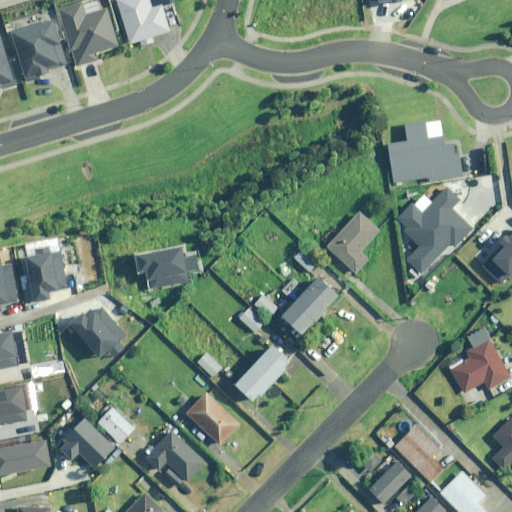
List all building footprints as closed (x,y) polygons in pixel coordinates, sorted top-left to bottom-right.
[(150,9),(146,0),(121,0),(119,1),(132,42),(178,27),(170,2),(150,9)] [(84,15),(81,3),(59,10),(76,65),(98,58),(96,53),(120,46),(108,7),(84,15)] [(66,62),(54,21),(15,33),(29,78),(53,71),(52,67),(66,62)] [(0,88),(7,87),(6,81),(16,78),(4,36),(0,37),(0,88)] [(455,152),(453,138),(430,140),(428,120),(406,123),(408,143),(388,145),(392,180),(428,176),(429,182),(463,178),(460,152),(455,152)] [(332,228),(324,236),(331,242),(328,246),(356,271),(369,257),(361,250),(381,229),(361,210),(339,234),(332,228)] [(305,247),(295,256),(311,272),(320,262),(305,247)] [(181,248),(136,257),(139,273),(146,272),(149,288),(188,281),(187,272),(199,270),(197,257),(184,259),(181,248)] [(60,253),(27,259),(34,300),(49,297),(48,290),(66,287),(60,253)] [(11,264),(0,266),(0,309),(1,310),(0,306),(0,304),(17,301),(11,264)] [(344,294),(322,274),(284,317),(306,337),(344,294)] [(300,283),(294,277),(282,290),(288,295),(300,283)] [(265,295),(256,304),(271,319),(281,310),(265,295)] [(126,332),(101,308),(87,322),(81,315),(71,325),(99,353),(106,346),(109,349),(126,332)] [(251,308),(242,318),(257,332),(266,323),(251,308)] [(12,332),(0,334),(0,360),(17,357),(12,332)] [(511,375),(490,337),(467,350),(471,357),(453,367),(468,393),(486,383),(490,391),(511,378),(511,375)] [(295,360),(276,343),(239,384),(258,402),(295,360)] [(222,366),(207,353),(197,363),(212,377),(222,366)] [(19,397),(18,389),(0,391),(0,423),(27,419),(24,396),(19,397)] [(472,391),(463,397),(471,410),(480,405),(472,391)] [(241,423),(207,392),(186,414),(221,445),(241,423)] [(114,406),(98,422),(120,443),(136,427),(114,406)] [(511,417),(494,435),(505,447),(494,457),(505,469),(511,463),(511,417)] [(115,448),(84,419),(64,440),(67,443),(60,450),(71,461),(78,453),(95,469),(115,448)] [(418,425),(397,446),(431,481),(452,461),(418,425)] [(403,433),(399,427),(387,438),(392,443),(403,433)] [(207,460),(172,429),(156,447),(153,445),(147,452),(150,454),(146,458),(161,471),(169,463),(189,481),(207,460)] [(47,440),(0,449),(0,477),(53,466),(47,440)] [(383,459),(376,452),(364,464),(371,471),(383,459)] [(416,474),(402,459),(370,490),(384,505),(416,474)] [(490,511),(480,501),(486,494),(463,471),(442,492),(462,511),(490,511)] [(417,493),(409,485),(397,496),(405,505),(417,493)] [(166,511),(147,491),(124,511),(166,511)] [(446,511),(450,508),(436,494),(418,511),(446,511)]
